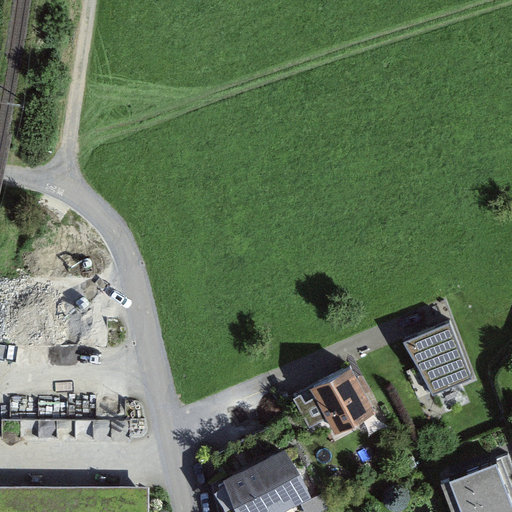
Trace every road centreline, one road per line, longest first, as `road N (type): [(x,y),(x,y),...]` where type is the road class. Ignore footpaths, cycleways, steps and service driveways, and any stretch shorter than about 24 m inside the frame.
road 1 (residential): [(0,173),(61,187),(92,209),(122,248),(168,427)]
road 2 (residential): [(447,309),(168,427)]
road 3 (track): [(61,187),(93,0)]
